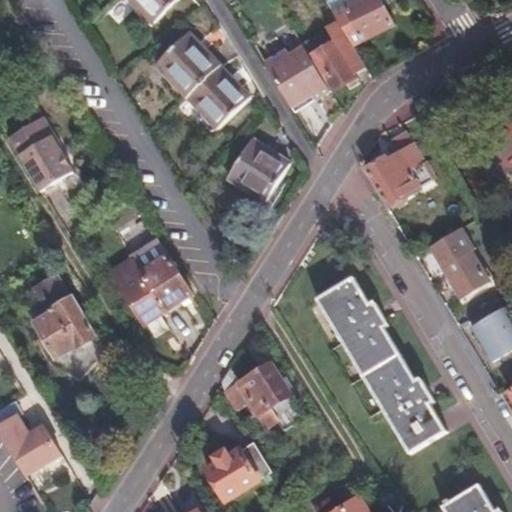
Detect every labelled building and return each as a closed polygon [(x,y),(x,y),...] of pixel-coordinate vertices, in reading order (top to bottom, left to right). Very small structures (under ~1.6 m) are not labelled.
[(167,0),(137,0),(152,15),(167,0)] [(340,22),(354,45),(395,26),(382,0),(331,0),(330,5),(340,22)] [(335,88),(356,76),(351,67),(363,60),(354,45),(340,22),(303,45),(304,46),(311,58),(316,56),(335,88)] [(185,94),(218,61),(187,30),(154,62),(185,94)] [(314,101),(331,91),(311,58),(304,46),(288,55),(284,49),(266,60),(292,106),(310,94),(314,101)] [(356,76),(368,69),(363,60),(351,67),(356,76)] [(249,93),(218,61),(185,94),(217,126),(249,93)] [(43,196),(59,186),(63,191),(82,179),(77,170),(73,172),(52,137),(55,135),(43,117),(8,136),(40,191),(43,196)] [(434,179),(405,131),(390,140),(398,153),(385,160),(384,157),(368,168),(390,204),(392,203),(399,205),(405,201),(406,195),(434,179)] [(265,198),(288,162),(250,137),(227,173),(265,198)] [(424,227),(433,240),(460,221),(452,209),(424,227)] [(473,244),(462,227),(438,241),(430,246),(441,265),(461,297),(488,280),(467,247),(473,244)] [(140,319),(189,289),(153,232),(125,250),(127,253),(107,266),(140,319)] [(365,376),(371,372),(402,354),(385,327),(390,323),(383,313),(376,300),(370,303),(354,276),(323,295),(317,298),(327,315),(353,357),(365,376)] [(102,348),(71,297),(50,310),(53,313),(35,323),(59,363),(81,373),(102,348)] [(511,346),(511,319),(505,307),(472,327),(491,359),(511,346)] [(413,453),(448,431),(432,403),(436,400),(430,389),(422,377),(417,379),(402,354),(371,372),(365,376),(376,393),(413,453)] [(236,379),(227,364),(221,374),(228,390),(222,394),(237,418),(249,410),(255,419),(260,418),(267,431),(279,425),(283,431),(304,418),(281,380),(285,377),(280,370),(276,373),(269,361),(260,360),(249,367),(251,369),(236,379)] [(0,405),(0,437),(22,474),(58,452),(42,426),(25,436),(14,416),(16,414),(8,401),(0,405)] [(228,497),(271,471),(251,439),(227,455),(222,448),(211,455),(216,462),(209,466),(228,497)] [(505,511),(503,509),(497,511),(481,484),(459,498),(457,495),(449,499),(451,503),(444,507),(447,511),(505,511)] [(369,511),(362,500),(342,511),(369,511)]
